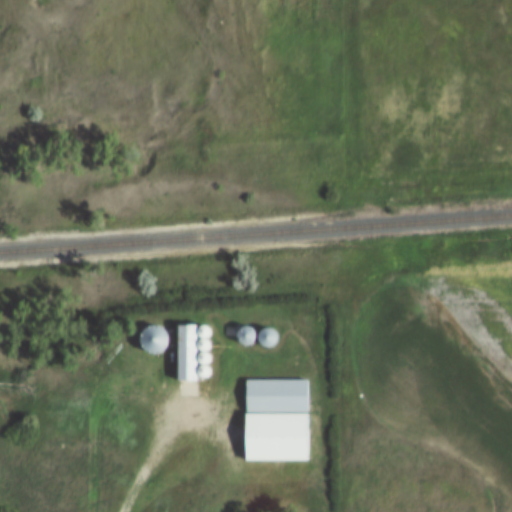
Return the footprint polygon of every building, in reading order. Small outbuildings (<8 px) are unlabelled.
[(181,319),(200,319),(200,375),(181,375),(181,319)] [(207,332),(211,331),(213,328),(213,324),(211,320),(207,319),(203,320),(201,324),(201,328),(203,331),(207,332)] [(158,348),(163,347),(168,344),(171,340),(172,334),(171,329),(168,324),(163,321),(158,320),(152,321),(148,324),(144,329),(143,334),(144,340),(148,344),(152,347),(158,348)] [(233,331),(236,330),(238,328),(238,324),(236,321),(233,320),(230,321),(228,324),(228,328),(230,330),(233,331)] [(250,340),(254,339),(257,337),(259,334),(260,330),(259,326),(257,323),(254,321),(250,320),(247,321),(244,323),(241,326),(241,330),(241,334),(243,337),(247,339),(250,340)] [(271,341),(275,340),(278,338),(280,335),(280,332),(280,328),(278,325),(275,323),(271,322),(267,323),(264,325),(262,328),(261,332),(262,335),(264,338),(267,340),(271,341)] [(207,345),(210,344),(213,341),(213,337),(211,333),(207,332),(203,333),(201,337),(201,341),(203,344),(207,345)] [(207,358),(210,357),(213,354),(213,350),(211,347),(207,345),(203,347),(201,350),(201,354),(203,357),(207,358)] [(207,371),(210,370),(213,367),(213,363),(210,360),(207,359),(203,360),(201,363),(201,367),(203,370),(207,371)] [(251,374),(311,374),(311,405),(250,405),(251,374)] [(250,408),(311,408),(311,455),(250,455),(250,408)]
